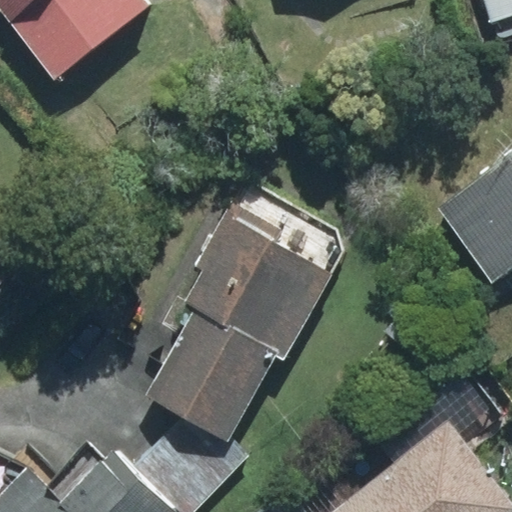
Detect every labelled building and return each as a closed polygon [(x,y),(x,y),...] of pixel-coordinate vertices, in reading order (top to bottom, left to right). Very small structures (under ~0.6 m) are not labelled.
[(142,17),(129,0),(0,0),(0,32),(42,90),(142,17)] [(511,0),(477,0),(485,30),(511,22),(511,0)] [(511,158),(436,211),(493,293),(511,279),(511,158)] [(231,454),(332,270),(217,207),(157,318),(187,334),(147,408),(231,454)] [(511,511),(511,509),(442,424),(334,511),(511,511)] [(0,511),(155,511),(105,453),(47,503),(27,480),(0,503),(0,511)]
